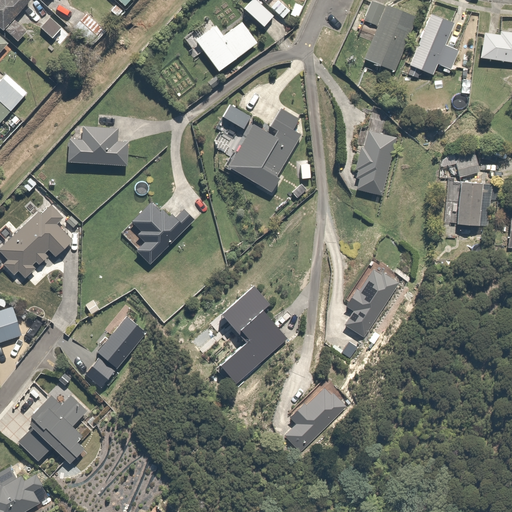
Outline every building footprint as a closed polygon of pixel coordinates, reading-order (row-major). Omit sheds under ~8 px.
[(33,3),(29,0),(0,0),(0,27),(5,32),(33,3)] [(281,0),(273,9),(284,19),(292,10),(281,0)] [(246,8),(238,17),(256,32),(264,23),(246,8)] [(368,14),(357,11),(353,30),(364,32),(368,14)] [(107,31),(86,12),(73,26),(94,45),(107,31)] [(382,83),(404,26),(377,13),(349,70),(382,83)] [(63,26),(51,16),(42,27),(53,37),(63,26)] [(443,33),(420,23),(396,75),(417,85),(421,75),(436,81),(445,61),(432,55),(443,33)] [(208,32),(189,44),(210,77),(248,54),(234,31),(215,43),(208,32)] [(0,54),(10,45),(0,35),(0,54)] [(468,43),(464,69),(511,75),(511,36),(503,36),(502,40),(491,39),(490,46),(468,43)] [(0,122),(10,113),(0,102),(0,122)] [(285,127),(268,115),(255,135),(245,129),(217,173),(241,189),(237,195),(256,208),(271,185),(263,180),(286,145),(277,139),(285,127)] [(60,146),(59,168),(116,171),(117,150),(109,150),(110,136),(74,134),(74,146),(60,146)] [(362,213),(380,146),(352,139),(350,148),(348,147),(345,158),(342,157),(336,180),(337,180),(334,193),(336,193),(333,205),(362,213)] [(464,163),(447,168),(451,185),(469,180),(464,163)] [(473,193),(451,190),(445,236),(467,239),(473,193)] [(52,227),(37,211),(0,246),(0,284),(9,293),(40,263),(44,267),(62,249),(46,232),(52,227)] [(133,274),(175,231),(165,221),(158,227),(154,224),(150,220),(146,224),(136,213),(115,235),(124,244),(120,248),(129,256),(122,263),(133,274)] [(511,224),(503,224),(501,258),(511,258),(511,224)] [(342,350),(379,294),(355,278),(335,308),(339,311),(322,337),(342,350)] [(0,340),(24,333),(15,307),(0,312),(0,340)] [(112,328),(83,360),(100,375),(129,342),(112,328)] [(85,370),(70,387),(82,397),(97,380),(85,370)] [(261,450),(275,464),(327,415),(305,392),(271,424),(280,433),(261,450)] [(7,450),(27,470),(38,461),(52,474),(60,468),(66,463),(66,441),(60,434),(69,421),(56,404),(47,411),(38,403),(22,423),(22,430),(16,440),(7,450)] [(0,511),(26,511),(28,511),(21,499),(29,494),(22,482),(15,486),(12,480),(0,486),(0,511)]
